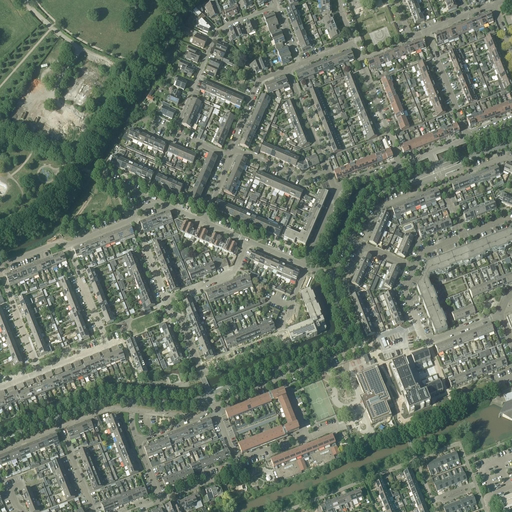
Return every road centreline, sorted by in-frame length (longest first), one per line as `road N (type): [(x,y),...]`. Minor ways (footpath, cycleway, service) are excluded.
road 1 (tertiary): [(511,147),(376,192),(350,241)]
road 2 (residential): [(336,191),(400,164),(360,59)]
road 3 (residential): [(275,6),(218,29),(174,131)]
road 4 (residential): [(199,371),(276,341),(306,265)]
road 5 (residential): [(425,31),(467,136),(511,119)]
road 6 (tertiary): [(279,368),(190,403),(131,399)]
road 7 (tertiary): [(334,278),(345,331),(339,343),(279,368)]
